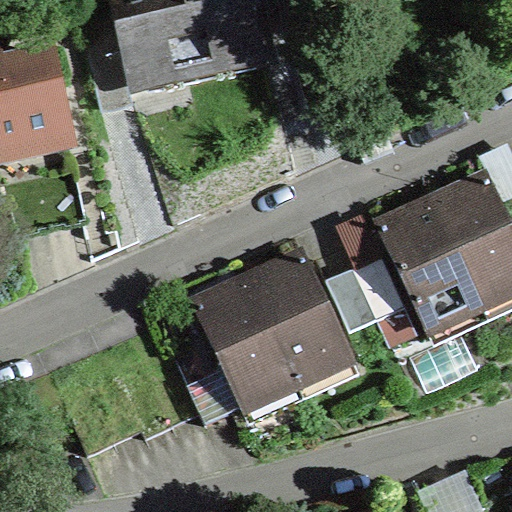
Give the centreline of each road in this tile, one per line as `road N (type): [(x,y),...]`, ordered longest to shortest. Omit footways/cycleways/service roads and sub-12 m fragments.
road 1 (residential): [(0,338),(511,109)]
road 2 (residential): [(511,425),(172,511)]
